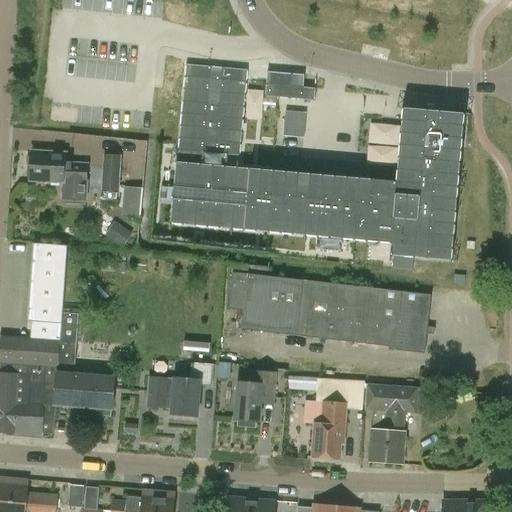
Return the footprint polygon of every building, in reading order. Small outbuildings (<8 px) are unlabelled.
[(170,224),(390,244),(389,257),(412,259),(451,262),(465,113),(402,107),(396,183),(226,168),(227,155),(239,156),(246,82),(220,80),(211,79),(185,77),(178,145),(177,163),(176,163),(170,224)] [(265,98),(314,102),(315,90),(266,85),(265,98)] [(32,152),(32,156),(28,158),(27,164),(31,166),(30,181),(61,183),(60,201),(86,202),(87,183),(88,165),(66,164),(66,154),(32,152)] [(119,194),(122,156),(103,155),(101,193),(119,194)] [(133,235),(114,222),(105,235),(125,247),(133,235)] [(33,322),(61,325),(67,248),(38,245),(33,322)] [(233,265),(232,276),(228,310),(243,311),(241,333),(394,346),(394,352),(425,355),(431,294),(268,279),(269,268),(233,265)] [(52,435),(60,341),(0,336),(0,342),(0,364),(0,365),(0,367),(0,433),(42,437),(43,435),(52,435)] [(74,375),(77,342),(60,341),(52,435),(53,435),(55,407),(88,409),(87,416),(111,418),(111,411),(112,411),(114,378),(74,375)] [(174,379),(174,380),(148,378),(146,408),(171,410),(171,415),(197,417),(200,387),(212,388),(214,366),(191,364),(190,380),(174,379)] [(253,372),(252,383),(236,382),(233,422),(238,423),(237,428),(256,429),(256,424),(261,424),(262,406),(273,407),(277,374),(253,372)] [(343,445),(346,410),(363,411),(364,382),(317,380),(317,384),(290,382),(290,390),(316,392),(316,403),(323,403),(321,425),(314,425),(312,459),(339,460),(340,445),(343,445)] [(381,467),(384,464),(403,465),(405,433),(402,433),(404,413),(416,414),(417,389),(368,386),(366,411),(374,411),(373,430),(371,430),(369,463),(371,463),(374,466),(381,467)] [(56,511),(58,496),(27,493),(29,481),(0,478),(0,511),(56,511)] [(70,485),(68,507),(81,508),(83,486),(70,485)] [(143,491),(142,498),(127,497),(127,502),(112,501),(110,511),(173,511),(175,494),(143,491)] [(250,511),(251,500),(227,498),(225,511),(250,511)] [(275,511),(277,502),(251,500),(250,511),(275,511)] [(443,501),(442,511),(487,511),(487,502),(443,501)]
